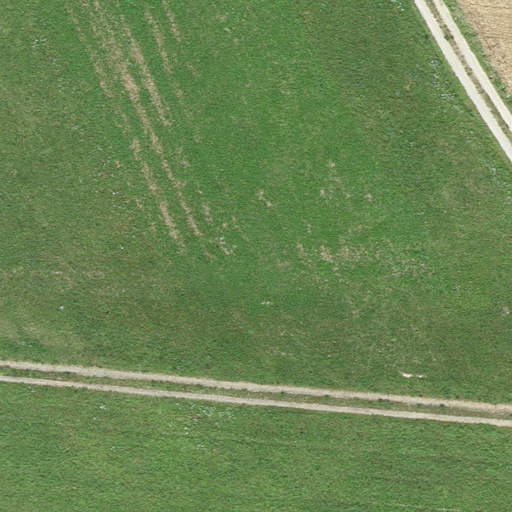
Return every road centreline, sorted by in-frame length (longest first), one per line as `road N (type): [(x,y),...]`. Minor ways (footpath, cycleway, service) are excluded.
road 1 (track): [(511,420),(0,370)]
road 2 (track): [(422,0),(511,141)]
